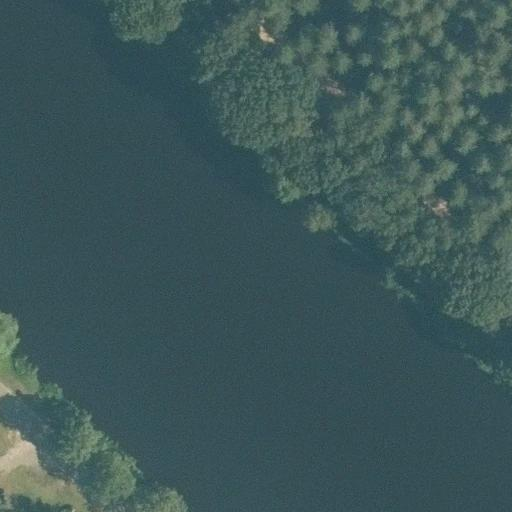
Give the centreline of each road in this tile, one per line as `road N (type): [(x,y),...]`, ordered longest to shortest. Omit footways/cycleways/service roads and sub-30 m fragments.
road 1 (track): [(229,0),(511,274)]
road 2 (unclassified): [(118,511),(0,397)]
